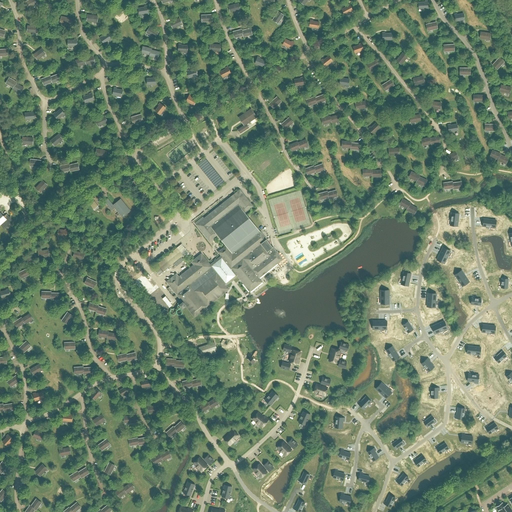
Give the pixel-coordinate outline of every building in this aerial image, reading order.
[(240,10),(238,3),(229,6),(230,12),(240,10)] [(353,11),(349,4),(347,5),(347,6),(342,9),(345,15),(353,11)] [(148,13),(147,6),(144,6),(145,7),(138,8),(139,14),(148,13)] [(284,15),(278,12),(273,20),(278,23),(284,15)] [(71,19),(62,16),(60,23),(70,25),(71,19)] [(182,24),(180,18),(170,23),(173,28),(182,24)] [(313,20),(310,20),(309,27),(318,28),(319,22),(313,21),(313,20)] [(437,28),(436,22),(426,24),(428,31),(437,28)] [(158,32),(150,27),(146,33),(155,38),(158,32)] [(243,36),(242,31),(242,29),(233,32),(235,38),(243,36)] [(251,29),(242,31),(243,36),(244,37),(252,35),(251,29)] [(111,39),(107,33),(102,37),(102,36),(100,38),(104,44),(111,39)] [(291,42),(286,39),(283,45),(291,49),(294,42),(292,41),(291,42)] [(364,50),(361,43),(359,44),(359,45),(353,47),(355,53),(364,50)] [(150,55),(151,50),(152,49),(143,47),(141,53),(150,55)] [(45,54),(42,49),(34,54),(37,60),(45,54)] [(151,50),(150,55),(150,56),(158,58),(160,52),(151,50)] [(408,57),(403,53),(396,61),(401,65),(408,57)] [(85,59),(86,64),(87,65),(95,62),(93,56),(85,59)] [(333,61),(329,56),(324,59),(323,59),(321,60),(326,66),(333,61)] [(260,58),(258,57),(255,64),(263,67),(266,61),(260,59),(260,58)] [(504,62),(499,57),(493,65),(497,69),(504,62)] [(86,64),(85,59),(84,58),(76,60),(78,66),(86,64)] [(379,65),(376,60),(367,65),(370,70),(379,65)] [(231,74),(228,67),(225,68),(226,69),(220,72),(223,78),(231,74)] [(198,75),(195,69),(190,71),(189,70),(187,71),(189,78),(198,75)] [(50,77),(52,82),(53,83),(61,80),(59,74),(50,77)] [(52,82),(50,77),(50,76),(42,79),(44,85),(52,82)] [(424,82),(423,76),(413,79),(415,85),(424,82)] [(304,85),(303,77),(300,78),(301,79),(294,79),(295,86),(304,85)] [(343,77),(340,77),(340,84),(348,86),(349,79),(343,78),(343,77)] [(13,88),(16,83),(17,82),(9,78),(6,83),(13,88)] [(394,85),(391,80),(382,85),(386,90),(394,85)] [(16,83),(13,88),(13,89),(20,93),(24,88),(16,83)] [(511,87),(501,85),(500,91),(509,94),(511,87)] [(117,88),(114,87),(113,95),(122,96),(123,90),(117,89),(117,88)] [(94,100),(92,93),(89,94),(89,95),(83,96),(85,102),(94,100)] [(192,96),(190,95),(186,101),(194,106),(197,100),(191,97),(192,96)] [(323,95),(315,98),(317,103),(317,104),(325,101),(323,95)] [(281,102),(277,97),(269,104),(274,108),(281,102)] [(317,103),(315,98),(315,97),(306,100),(309,106),(317,103)] [(366,107),(365,101),(355,103),(357,109),(366,107)] [(166,108),(160,103),(158,105),(159,106),(155,110),(160,114),(166,108)] [(65,114),(60,109),(56,113),(55,112),(53,114),(58,120),(65,114)] [(257,117),(251,109),(239,117),(244,125),(238,130),(240,133),(249,127),(246,124),(257,117)] [(34,119),(34,111),(31,111),(31,112),(25,113),(26,119),(34,119)] [(143,120),(141,114),(131,117),(133,123),(143,120)] [(330,117),(331,122),(332,123),(340,121),(338,115),(330,117)] [(107,122),(105,116),(96,120),(98,126),(107,122)] [(331,122),(330,117),(330,116),(321,118),(323,124),(331,122)] [(293,123),(289,118),(281,124),(285,129),(293,123)] [(380,128),(375,123),(371,127),(370,127),(368,128),(373,134),(380,128)] [(62,139),(58,134),(51,141),(55,146),(62,139)] [(430,138),(431,144),(431,145),(440,143),(438,136),(430,138)] [(431,144),(430,138),(430,137),(421,139),(423,146),(431,144)] [(298,143),(300,148),(300,149),(308,145),(306,139),(303,141),(298,143)] [(300,148),(298,143),(297,142),(289,145),(292,151),(300,148)] [(107,151),(97,149),(96,155),(105,157),(107,151)] [(498,160),(500,155),(501,154),(492,150),(490,156),(498,160)] [(458,157),(455,152),(446,157),(450,162),(458,157)] [(508,158),(500,155),(498,160),(498,161),(506,164),(508,158)] [(78,163),(69,165),(70,170),(70,171),(79,169),(78,163)] [(70,170),(69,165),(69,164),(60,166),(62,172),(70,170)] [(322,164),(314,167),(316,172),(316,173),(324,170),(322,164)] [(316,172),(314,167),(314,166),(305,169),(307,175),(316,172)] [(417,181),(419,177),(419,175),(411,172),(409,178),(417,181)] [(419,177),(417,181),(416,182),(424,186),(427,180),(419,177)] [(47,185),(43,181),(36,188),(40,192),(47,185)] [(252,206),(240,190),(196,225),(209,241),(217,234),(226,246),(218,252),(221,255),(221,256),(215,261),(210,265),(201,254),(198,256),(191,262),(194,265),(179,277),(176,274),(166,282),(194,316),(229,289),(226,285),(231,280),(237,276),(250,291),(262,282),(259,278),(282,259),(244,212),(252,206)] [(327,193),(329,198),(329,199),(338,196),(336,190),(327,193)] [(329,198),(327,193),(327,191),(319,194),(320,200),(329,198)] [(130,211),(121,199),(113,205),(108,199),(105,202),(112,210),(115,207),(122,217),(130,211)] [(407,209),(410,204),(410,203),(403,199),(399,204),(407,209)] [(410,204),(407,209),(407,210),(414,214),(417,208),(410,204)] [(4,216),(0,211),(0,225),(1,225),(5,230),(14,222),(7,214),(4,216)] [(451,213),(450,225),(457,226),(459,213),(451,213)] [(483,219),(482,226),(495,228),(496,220),(483,219)] [(443,247),(437,260),(444,264),(451,251),(443,247)] [(183,256),(177,248),(157,264),(163,272),(174,263),(177,266),(184,261),(182,257),(183,256)] [(49,256),(48,250),(38,252),(39,258),(49,256)] [(84,253),(75,251),(73,257),(83,260),(84,253)] [(114,257),(117,261),(123,256),(120,252),(114,257)] [(301,267),(309,263),(304,253),(296,257),(301,267)] [(31,274),(28,268),(19,273),(22,278),(31,274)] [(462,270),(455,275),(462,287),(470,282),(462,270)] [(404,272),(401,284),(408,286),(411,273),(404,272)] [(96,282),(87,278),(84,284),(93,288),(96,282)] [(10,296),(9,289),(6,289),(6,290),(0,292),(2,298),(10,296)] [(381,290),(381,304),(389,304),(389,290),(381,290)] [(428,293),(427,307),(435,308),(436,293),(428,293)] [(170,308),(174,305),(167,296),(163,299),(170,308)] [(97,311),(98,306),(98,305),(90,303),(88,309),(97,311)] [(106,309),(98,306),(97,311),(96,313),(105,315),(106,309)] [(73,316),(68,312),(62,320),(67,324),(73,316)] [(29,314),(22,318),(25,323),(25,324),(33,319),(29,314)] [(25,323),(22,318),(21,317),(14,322),(17,328),(25,323)] [(373,321),(373,329),(387,329),(387,321),(373,321)] [(408,321),(403,325),(408,333),(413,329),(408,321)] [(444,321),(431,326),(435,334),(448,329),(444,321)] [(483,325),(482,332),(495,334),(495,326),(483,325)] [(31,346),(26,341),(19,348),(23,353),(31,346)] [(217,350),(215,342),(199,347),(201,355),(217,350)] [(341,342),(339,348),(347,351),(349,345),(341,342)] [(283,350),(288,352),(290,353),(290,352),(292,352),(289,362),(298,364),(300,359),(299,359),(301,352),(293,350),(293,351),(291,350),(292,346),(284,344),(283,350)] [(392,346),(386,350),(393,361),(399,357),(392,346)] [(468,346),(467,353),(480,355),(481,347),(468,346)] [(331,354),(329,360),(337,363),(337,362),(339,363),(338,366),(345,369),(347,362),(340,360),(339,361),(338,360),(340,351),(331,348),(330,353),(331,354)] [(495,355),(493,357),(499,363),(507,356),(502,351),(496,356),(495,355)] [(135,352),(126,354),(128,360),(128,361),(136,359),(135,352)] [(128,360),(126,354),(126,353),(117,355),(119,362),(128,360)] [(428,358),(421,364),(429,372),(434,367),(429,361),(430,360),(428,358)] [(291,364),(282,362),(280,368),(289,370),(291,364)] [(42,370),(39,364),(31,369),(34,375),(42,370)] [(468,373),(467,381),(475,382),(475,383),(478,384),(479,375),(468,373)] [(19,381),(16,376),(7,381),(11,387),(19,381)] [(322,377),(321,383),(329,386),(331,380),(322,377)] [(184,388),(193,386),(191,381),(191,379),(182,382),(184,388)] [(191,381),(193,386),(193,387),(201,385),(200,379),(191,381)] [(381,382),(375,389),(386,398),(392,392),(381,382)] [(327,388),(317,384),(314,392),(325,395),(327,388)] [(130,391),(126,385),(124,386),(124,387),(119,390),(122,396),(130,391)] [(431,387),(431,398),(438,398),(438,391),(439,391),(439,388),(431,387)] [(101,393),(96,389),(92,394),(92,393),(90,395),(95,400),(101,393)] [(271,406),(279,396),(273,391),(265,400),(271,406)] [(44,398),(42,392),(36,394),(36,393),(33,394),(35,401),(44,398)] [(359,402),(356,404),(363,410),(371,403),(365,397),(360,403),(359,402)] [(215,398),(208,403),(211,407),(211,408),(219,404),(215,398)] [(211,407),(208,403),(207,402),(200,406),(203,412),(211,407)] [(455,415),(455,418),(464,419),(465,409),(457,407),(456,415),(455,415)] [(311,414),(303,411),(298,422),(305,426),(311,414)] [(253,419),(262,427),(268,420),(264,416),(264,417),(258,413),(253,419)] [(105,420),(102,415),(93,420),(97,425),(105,420)] [(432,416),(423,422),(427,427),(433,423),(434,424),(436,422),(432,416)] [(336,417),(334,428),(342,428),(343,421),(344,421),(345,418),(336,417)] [(174,427),(177,431),(178,432),(185,426),(181,421),(174,427)] [(487,426),(485,427),(489,434),(498,428),(494,423),(488,427),(487,426)] [(177,431),(174,427),(173,426),(166,432),(171,437),(177,431)] [(38,431),(36,430),(33,437),(41,440),(44,434),(38,432),(38,431)] [(224,439),(230,445),(239,436),(232,430),(229,433),(229,434),(224,439)] [(462,433),(461,443),(472,444),(472,436),(465,435),(465,434),(462,433)] [(13,440),(8,434),(6,436),(7,437),(3,442),(7,446),(13,440)] [(146,437),(138,439),(139,444),(139,445),(148,443),(146,437)] [(139,444),(138,439),(138,438),(129,439),(130,446),(139,444)] [(292,438),(287,443),(294,449),(298,444),(292,438)] [(400,438),(392,444),(396,449),(402,444),(403,446),(405,444),(400,438)] [(110,444),(106,439),(98,445),(102,450),(110,444)] [(291,450),(288,446),(283,442),(277,448),(285,456),(291,450)] [(438,446),(435,447),(440,454),(449,448),(445,443),(439,447),(438,446)] [(70,454),(69,447),(59,449),(61,456),(70,454)] [(374,448),(367,452),(373,461),(379,457),(375,451),(376,450),(374,448)] [(341,449),(339,457),(349,460),(351,453),(343,451),(344,450),(341,449)] [(160,455),(163,460),(163,461),(171,456),(168,451),(160,455)] [(163,460),(160,455),(160,454),(152,459),(155,464),(163,460)] [(203,459),(210,465),(214,461),(208,454),(203,459)] [(415,459),(413,460),(418,467),(426,461),(422,455),(416,460),(415,459)] [(194,463),(201,471),(207,466),(200,458),(194,463)] [(268,461),(263,465),(269,472),(274,468),(268,461)] [(115,465),(109,463),(105,472),(110,474),(115,465)] [(47,469),(42,464),(35,472),(40,476),(47,469)] [(259,464),(253,469),(261,478),(267,472),(259,464)] [(78,472),(81,477),(81,478),(89,473),(86,467),(78,472)] [(335,470),(333,477),(343,481),(345,474),(337,472),(338,470),(335,470)] [(81,477),(78,472),(77,471),(70,476),(73,481),(81,477)] [(299,478),(298,481),(305,484),(310,475),(304,472),(301,479),(299,478)] [(360,473),(358,480),(368,483),(370,476),(362,475),(363,473),(360,473)] [(397,479),(395,481),(402,486),(409,478),(403,473),(398,479),(397,479)] [(190,496),(195,484),(188,481),(183,493),(190,496)] [(130,482),(123,488),(126,492),(127,493),(134,488),(130,482)] [(222,497),(227,498),(229,498),(232,486),(224,485),(222,497)] [(126,492),(123,488),(123,487),(116,492),(119,497),(126,492)] [(341,493),(339,502),(350,504),(351,497),(344,495),(344,494),(341,493)] [(385,501),(383,504),(391,507),(395,498),(389,495),(386,502),(385,501)] [(31,506),(35,509),(36,510),(41,503),(36,499),(31,506)] [(294,507),(292,510),(296,511),(300,511),(304,504),(298,501),(295,508),(294,507)] [(70,508),(72,511),(75,511),(81,507),(77,502),(70,508)] [(504,506),(502,503),(496,507),(500,511),(499,511),(511,511),(511,510),(510,508),(507,504),(504,506)]
